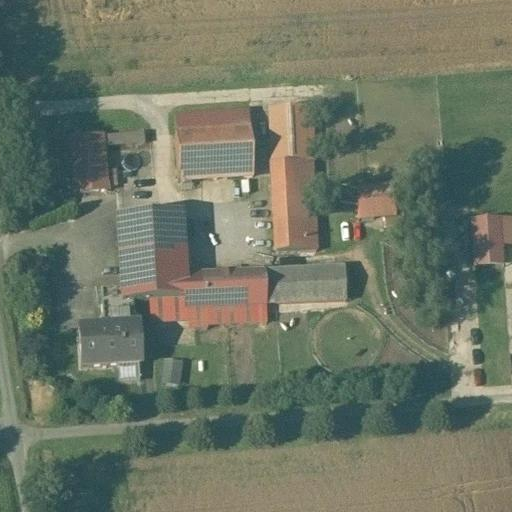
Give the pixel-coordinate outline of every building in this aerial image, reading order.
[(274,255),(317,253),(311,111),(269,113),(274,255)] [(247,113),(172,118),(176,187),(251,182),(247,113)] [(102,140),(66,143),(71,198),(107,195),(102,140)] [(354,190),(357,223),(399,219),(396,186),(354,190)] [(180,214),(117,218),(122,304),(148,303),(150,332),(269,326),(268,307),(346,303),(344,270),(183,279),(180,214)] [(469,224),(471,271),(501,269),(499,222),(469,224)] [(75,336),(77,373),(139,370),(137,332),(75,336)] [(162,364),(159,387),(177,390),(180,367),(162,364)]
